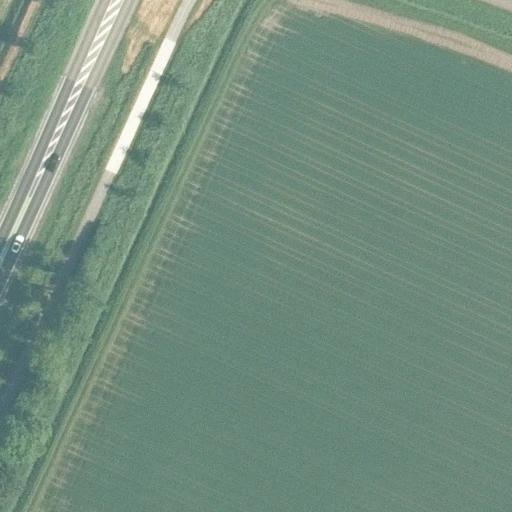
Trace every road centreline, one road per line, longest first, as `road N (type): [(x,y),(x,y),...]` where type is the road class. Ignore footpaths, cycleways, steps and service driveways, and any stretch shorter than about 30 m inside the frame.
road 1 (trunk): [(0,263),(132,0)]
road 2 (trunk): [(102,0),(0,250)]
